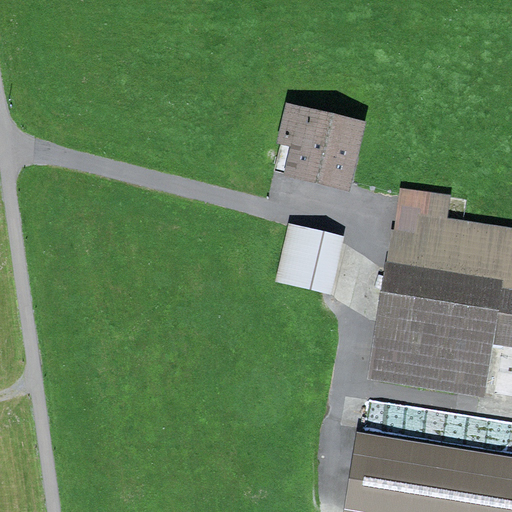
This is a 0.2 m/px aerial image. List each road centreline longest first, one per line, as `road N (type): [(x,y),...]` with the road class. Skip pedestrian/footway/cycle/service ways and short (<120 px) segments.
road 1 (unclassified): [(0,124),(52,511)]
road 2 (track): [(2,143),(353,227)]
